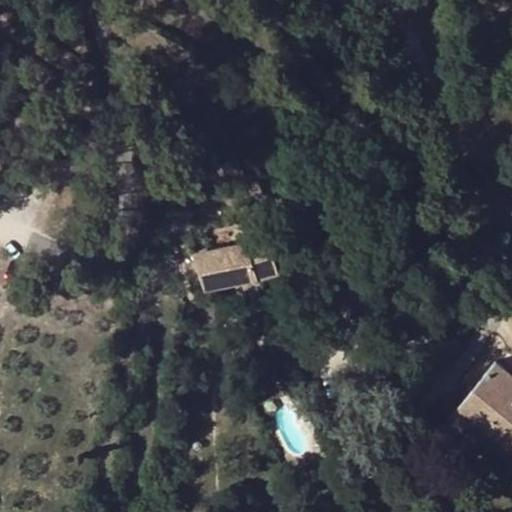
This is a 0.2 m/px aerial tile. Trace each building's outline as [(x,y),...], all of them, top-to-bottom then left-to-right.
[(246,179),(237,156),(214,164),(222,187),(246,179)] [(252,198),(247,183),(232,187),(238,203),(252,198)] [(246,242),(252,260),(270,255),(264,238),(246,242)] [(194,254),(205,291),(276,273),(270,255),(252,260),(246,242),(194,254)] [(250,358),(243,340),(229,345),(236,363),(250,358)] [(474,390),(461,405),(447,423),(476,444),(486,432),(511,452),(511,372),(497,361),(474,390)] [(450,396),(461,405),(474,390),(464,381),(463,380),(450,396)] [(253,392),(262,388),(259,381),(250,385),(253,392)]
